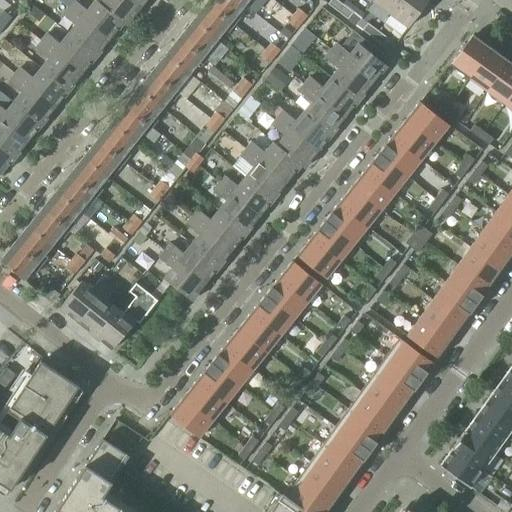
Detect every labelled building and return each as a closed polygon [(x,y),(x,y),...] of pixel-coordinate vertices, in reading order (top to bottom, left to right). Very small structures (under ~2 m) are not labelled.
[(96,1),(96,2),(124,25),(128,28),(142,11),(127,0),(102,0),(100,4),(96,1)] [(127,0),(142,11),(151,0),(127,0)] [(236,0),(208,0),(206,4),(233,26),(239,18),(236,16),(244,6),(236,0)] [(330,0),(328,4),(338,12),(343,5),(336,0),(330,0)] [(373,0),(373,1),(390,14),(400,0),(373,0)] [(428,0),(400,0),(390,14),(408,28),(429,0),(428,0)] [(75,1),(69,8),(110,42),(124,25),(96,2),(87,11),(75,1)] [(206,4),(192,21),(216,40),(224,30),(228,33),(233,26),(206,4)] [(343,5),(338,12),(348,19),(347,20),(354,25),(357,21),(358,22),(360,18),(353,13),(343,5)] [(43,14),(33,7),(28,14),(37,21),(43,14)] [(75,27),(68,35),(96,58),(110,42),(69,8),(63,16),(75,27)] [(297,10),(292,16),(301,23),(306,17),(297,10)] [(4,12),(0,17),(0,23),(3,26),(11,17),(4,12)] [(301,23),(292,16),(287,23),(295,30),(301,23)] [(192,21),(178,38),(206,60),(212,53),(208,50),(216,40),(192,21)] [(362,30),(372,38),(378,31),(368,23),(362,30)] [(304,29),(291,46),(302,55),(316,39),(304,29)] [(378,31),(372,38),(383,45),(388,39),(378,31)] [(48,35),(42,42),(83,75),(96,58),(68,35),(61,44),(48,35)] [(449,65),(468,79),(490,48),(472,35),(449,65)] [(178,38),(165,55),(189,75),(197,65),(200,67),(206,60),(178,38)] [(48,60),(41,69),(69,91),(83,75),(42,42),(36,50),(48,60)] [(336,42),(329,50),(372,84),(386,66),(359,44),(350,55),(336,42)] [(270,44),(265,51),(273,58),(279,51),(270,44)] [(302,55),(291,46),(277,63),(289,72),(302,55)] [(468,79),(486,92),(508,61),(490,48),(468,79)] [(336,68),(329,77),(358,101),(372,84),(329,50),(323,57),(336,68)] [(273,58),(265,51),(260,57),(256,53),(247,65),(260,74),(273,58)] [(165,55),(151,72),(178,94),(184,87),(181,85),(189,75),(165,55)] [(493,97),(503,104),(509,97),(511,92),(511,63),(508,61),(486,92),(493,97)] [(15,75),(21,69),(14,63),(8,70),(15,75)] [(208,72),(226,88),(229,90),(233,85),(212,67),(208,72)] [(274,67),(263,80),(279,92),(289,80),(274,67)] [(21,69),(15,75),(55,108),(64,97),(69,91),(41,69),(34,78),(21,69)] [(151,72),(137,90),(161,109),(169,99),(173,102),(178,94),(151,72)] [(21,94),(16,100),(44,122),(55,108),(15,75),(8,84),(21,94)] [(303,84),(304,84),(345,118),(358,101),(329,77),(322,85),(309,76),(303,84)] [(243,78),(237,85),(246,92),(251,85),(243,78)] [(303,109),(302,111),(331,135),(345,118),(304,84),(297,93),(303,98),(309,102),(303,109)] [(246,92),(237,85),(232,92),(240,99),(246,92)] [(137,90),(123,106),(151,128),(157,121),(153,119),(161,109),(137,90)] [(511,92),(509,97),(503,104),(511,110),(511,92)] [(225,100),(223,102),(232,109),(239,100),(231,93),(225,101),(225,100)] [(434,105),(444,113),(449,106),(439,99),(434,105)] [(0,106),(0,116),(30,140),(44,122),(16,100),(7,112),(0,106)] [(223,102),(210,119),(219,125),(232,109),(223,102)] [(419,102),(405,120),(434,143),(449,126),(419,102)] [(123,106),(110,123),(134,143),(141,134),(145,136),(151,128),(123,106)] [(449,106),(444,113),(453,120),(458,114),(449,106)] [(283,111),(276,119),(317,152),(331,135),(302,111),(295,120),(283,111)] [(0,145),(15,158),(30,140),(0,116),(0,145)] [(195,137),(196,137),(205,144),(213,133),(219,125),(210,119),(205,126),(204,125),(195,137)] [(276,146),(301,166),(304,168),(317,152),(276,119),(270,127),(283,136),(276,146)] [(405,120),(391,136),(421,160),(434,143),(405,120)] [(110,123),(96,140),(124,162),(129,156),(126,153),(134,143),(110,123)] [(469,132),(479,138),(483,132),(474,125),(469,132)] [(483,132),(479,138),(488,145),(493,139),(483,132)] [(391,136),(378,153),(407,177),(421,160),(391,136)] [(189,159),(188,160),(197,167),(203,160),(197,155),(206,145),(205,144),(196,137),(183,154),(189,159)] [(96,140),(83,157),(107,177),(114,168),(117,170),(124,162),(96,140)] [(251,142),(245,149),(287,183),(301,166),(276,146),(272,143),(265,152),(251,142)] [(0,175),(1,176),(15,158),(0,145),(0,175)] [(252,168),(245,177),(273,200),(287,183),(245,149),(239,158),(252,168)] [(378,153),(364,170),(394,194),(407,177),(378,153)] [(468,155),(460,165),(467,170),(474,160),(472,158),(468,155)] [(83,157),(68,175),(96,198),(102,190),(98,187),(107,177),(83,157)] [(197,167),(188,160),(182,167),(192,174),(197,167)] [(481,161),(474,170),(480,175),(487,166),(481,161)] [(467,170),(460,165),(453,174),(460,179),(467,170)] [(364,170),(351,187),(380,211),(394,194),(364,170)] [(480,175),(474,170),(467,180),(473,185),(480,175)] [(68,175),(54,193),(78,212),(86,203),(90,205),(96,198),(68,175)] [(224,177),(218,184),(260,217),(273,200),(245,177),(237,186),(224,177)] [(160,181),(154,188),(163,195),(169,188),(160,181)] [(225,202),(217,211),(246,234),(260,217),(218,184),(212,192),(225,202)] [(351,187),(337,204),(367,228),(380,211),(351,187)] [(163,195),(154,188),(149,195),(158,202),(163,195)] [(442,190),(434,199),(441,204),(448,194),(442,190)] [(54,193),(41,209),(69,231),(74,224),(71,222),(78,212),(54,193)] [(455,195),(448,205),(454,210),(461,200),(455,195)] [(511,198),(507,195),(495,212),(511,224),(511,198)] [(441,204),(434,199),(427,208),(434,213),(441,204)] [(337,204),(324,221),(353,245),(367,228),(337,204)] [(454,210),(448,205),(440,214),(447,219),(454,210)] [(41,209),(27,227),(51,246),(59,237),(62,239),(69,231),(41,209)] [(198,210),(192,218),(232,252),(246,234),(217,211),(210,219),(198,210)] [(511,224),(495,212),(482,230),(511,251),(511,224)] [(133,216),(127,222),(135,229),(141,222),(133,216)] [(198,235),(190,244),(219,268),(232,252),(192,218),(185,226),(198,235)] [(324,221),(310,238),(340,261),(353,245),(324,221)] [(121,229),(125,231),(130,236),(135,229),(127,222),(121,229)] [(419,224),(412,234),(418,239),(425,229),(419,224)] [(27,227),(13,244),(41,266),(46,259),(43,256),(51,246),(27,227)] [(425,229),(418,239),(424,243),(432,234),(425,229)] [(143,230),(139,235),(146,240),(150,235),(143,230)] [(511,251),(482,230),(470,247),(500,270),(511,253),(511,251)] [(119,232),(113,240),(114,240),(116,242),(122,247),(125,244),(128,240),(119,232)] [(405,243),(411,248),(418,239),(412,234),(405,243)] [(139,235),(132,243),(139,249),(146,240),(139,235)] [(340,261),(310,238),(303,246),(296,255),(303,261),(326,279),(340,261)] [(418,239),(411,248),(417,253),(424,243),(418,239)] [(170,243),(164,251),(206,285),(219,268),(190,244),(183,253),(170,243)] [(41,266),(13,244),(0,260),(0,261),(24,281),(31,271),(41,279),(47,271),(41,266)] [(75,254),(70,261),(79,268),(83,262),(93,251),(86,245),(77,255),(75,254)] [(470,247),(457,265),(488,287),(500,270),(470,247)] [(105,250),(99,256),(108,264),(114,256),(106,250),(105,250)] [(206,285),(164,251),(158,259),(172,270),(165,279),(192,301),(206,285)] [(120,258),(112,267),(119,272),(126,263),(120,258)] [(389,258),(382,268),(389,273),(396,263),(389,258)] [(70,261),(56,279),(65,286),(73,275),(79,268),(70,261)] [(292,261),(277,279),(303,299),(307,302),(321,285),(303,270),(292,261)] [(402,264),(395,274),(402,278),(409,269),(402,264)] [(457,265),(444,282),(475,305),(488,287),(457,265)] [(389,273),(382,268),(375,277),(381,282),(388,273),(389,273)] [(402,278),(395,274),(388,283),(395,288),(402,278)] [(117,309),(94,337),(111,351),(135,321),(139,324),(158,301),(144,290),(150,283),(142,275),(128,292),(135,297),(121,313),(117,309)] [(59,309),(77,324),(109,282),(101,276),(95,284),(86,277),(82,282),(59,309)] [(66,286),(65,286),(56,279),(54,277),(46,287),(50,289),(44,296),(50,302),(53,301),(66,286)] [(277,279),(264,295),(294,319),(303,307),(307,302),(303,299),(277,279)] [(77,324),(94,337),(117,309),(106,301),(117,287),(110,281),(109,282),(77,324)] [(444,282),(432,300),(463,322),(475,305),(444,282)] [(369,285),(362,295),(368,299),(375,290),(369,285)] [(383,290),(375,300),(382,305),(389,295),(383,290)] [(264,295),(250,312),(280,336),(294,319),(264,295)] [(432,300),(419,318),(450,340),(463,322),(432,300)] [(250,312),(237,329),(267,353),(280,336),(250,312)] [(343,316),(336,325),(342,330),(350,320),(343,316)] [(450,340),(419,318),(406,336),(437,358),(450,340)] [(357,321),(349,331),(356,336),(363,326),(357,321)] [(237,329),(224,346),(253,370),(267,353),(237,329)] [(330,333),(323,343),(329,348),(336,338),(330,333)] [(398,338),(385,357),(420,382),(433,363),(398,338)] [(344,339),(336,348),(343,353),(350,343),(344,339)] [(329,348),(323,343),(316,352),(322,357),(329,348)] [(224,346),(210,363),(240,387),(253,370),(224,346)] [(343,353),(336,348),(329,357),(336,362),(343,353)] [(385,357),(373,374),(407,399),(420,382),(385,357)] [(0,483),(8,489),(33,452),(45,434),(61,410),(78,385),(40,359),(23,385),(6,410),(18,418),(7,434),(0,429),(0,483)] [(210,363),(196,380),(226,403),(240,387),(210,363)] [(5,366),(0,372),(9,379),(14,373),(5,366)] [(511,366),(499,383),(511,392),(511,366)] [(303,368),(297,377),(303,382),(310,373),(304,368),(303,368)] [(0,372),(0,381),(5,385),(9,379),(0,372)] [(317,373),(310,382),(317,387),(324,378),(317,373)] [(373,374),(360,392),(395,417),(407,399),(373,374)] [(303,382),(297,377),(289,387),(296,391),(303,382)] [(196,380),(183,397),(213,420),(226,403),(196,380)] [(317,387),(310,382),(303,392),(310,397),(317,387)] [(511,392),(499,383),(487,399),(511,417),(511,392)] [(360,392),(347,409),(382,434),(395,417),(360,392)] [(213,420),(183,397),(169,414),(199,438),(213,420)] [(511,417),(487,399),(475,416),(505,438),(511,428),(511,417)] [(278,402),(270,412),(277,417),(284,407),(278,402)] [(291,407),(284,417),(290,422),(298,412),(291,407)] [(347,409),(335,427),(369,452),(382,434),(347,409)] [(277,417),(270,412),(263,421),(270,426),(277,417)] [(475,416),(463,432),(493,454),(505,438),(475,416)] [(290,422),(284,417),(277,426),(283,431),(290,422)] [(335,427),(322,444),(357,469),(369,452),(335,427)] [(463,432),(451,449),(481,471),(493,454),(463,432)] [(251,437),(244,446),(251,451),(258,441),(251,437)] [(303,511),(284,498),(283,499),(280,497),(269,511),(125,511),(102,496),(111,483),(129,456),(102,439),(79,474),(53,511),(303,511)] [(265,442),(258,451),(264,456),(271,447),(265,442)] [(322,444),(309,462),(344,487),(357,469),(322,444)] [(251,451),(244,446),(237,455),(244,460),(251,451)] [(481,471),(451,449),(441,463),(439,465),(469,487),(481,471)] [(264,456),(258,451),(251,461),(257,465),(264,456)] [(303,470),(297,479),(303,484),(332,504),(344,487),(309,462),(303,470)] [(124,472),(119,479),(128,486),(133,479),(124,472)] [(297,479),(284,498),(303,511),(326,511),(332,504),(303,484),(297,479)] [(142,485),(137,492),(146,499),(151,492),(142,485)] [(502,499),(496,506),(503,511),(506,511),(511,505),(502,499)] [(161,509),(164,511),(172,511),(175,509),(166,502),(161,509)]
